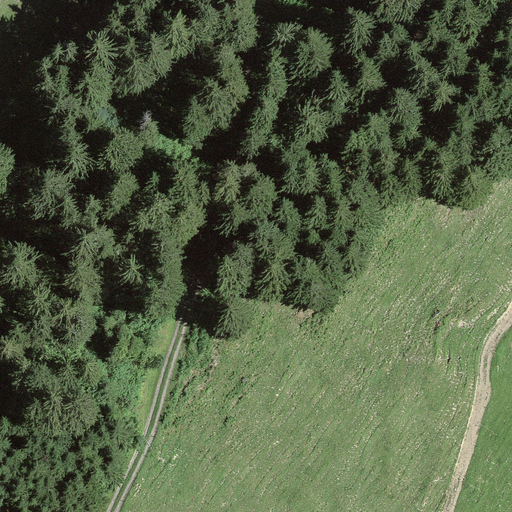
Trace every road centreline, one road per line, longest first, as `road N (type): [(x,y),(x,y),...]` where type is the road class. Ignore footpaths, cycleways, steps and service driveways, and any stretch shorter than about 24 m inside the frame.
road 1 (track): [(112,511),(196,260),(269,0)]
road 2 (track): [(85,0),(0,97)]
